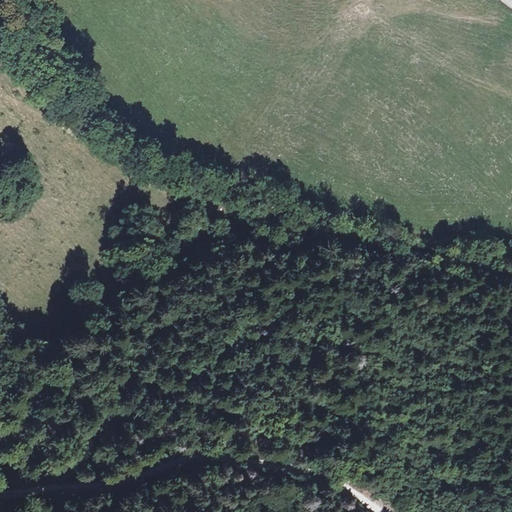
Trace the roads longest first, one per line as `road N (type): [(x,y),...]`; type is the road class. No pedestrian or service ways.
road 1 (track): [(511,280),(161,173),(42,77),(0,18)]
road 2 (track): [(377,511),(334,483),(221,457),(185,459),(103,487),(0,495)]
